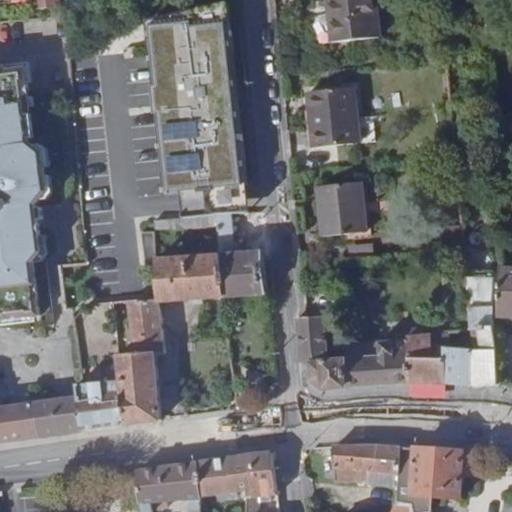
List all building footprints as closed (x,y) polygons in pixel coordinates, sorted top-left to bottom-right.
[(36,0),(38,12),(59,8),(57,0),(36,0)] [(376,0),(331,0),(335,41),(380,37),(376,0)] [(229,3),(147,11),(166,190),(187,189),(189,216),(218,214),(233,213),(250,212),(229,3)] [(32,115),(30,98),(26,74),(0,77),(0,328),(46,323),(39,271),(47,261),(41,212),(53,197),(48,157),(31,143),(28,116),(32,115)] [(314,147),(359,142),(357,115),(354,86),(309,91),(314,147)] [(63,96),(30,98),(32,115),(28,116),(31,143),(48,157),(53,197),(41,212),(73,191),(63,96)] [(357,115),(359,142),(377,140),(374,113),(357,115)] [(368,234),(362,181),(320,184),(325,237),(368,234)] [(238,252),(233,213),(218,214),(219,223),(222,254),(227,296),(269,293),(266,251),(238,252)] [(218,214),(189,216),(172,217),(172,225),(219,223),(218,214)] [(464,258),(462,225),(428,229),(430,261),(464,258)] [(145,272),(160,271),(159,257),(156,231),(141,232),(145,272)] [(163,301),(227,296),(222,254),(159,257),(160,271),(162,296),(163,301)] [(494,287),(496,264),(465,261),(468,305),(470,327),(474,346),(474,382),(498,382),(496,345),(492,305),(498,305),(497,315),(511,315),(511,265),(502,264),(499,287),(494,287)] [(162,296),(137,298),(133,299),(139,350),(121,352),(124,378),(129,425),(164,420),(158,354),(168,354),(163,301),(162,296)] [(325,315),(307,316),(299,316),(303,361),(312,361),(314,378),(324,387),(412,377),(413,332),(424,331),(424,327),(413,328),(413,327),(391,328),(392,340),(346,344),(347,358),(330,359),(325,315)] [(413,332),(412,377),(447,380),(446,344),(446,334),(445,330),(424,331),(413,332)] [(446,344),(447,380),(474,382),(474,346),(446,344)] [(233,409),(240,408),(236,374),(230,375),(233,409)] [(81,384),(82,395),(87,431),(129,425),(124,378),(81,384)] [(82,395),(61,398),(66,434),(87,431),(82,395)] [(61,398),(39,401),(45,437),(66,434),(61,398)] [(0,443),(45,437),(39,401),(1,405),(0,399),(0,443)] [(399,484),(401,447),(380,445),(336,447),(336,478),(399,484)] [(461,499),(466,452),(402,447),(401,447),(399,484),(397,501),(411,505),(412,494),(461,499)] [(274,453),(253,456),(256,498),(278,496),(274,453)] [(253,456),(199,464),(202,498),(247,492),(248,499),(256,498),(253,456)] [(199,464),(139,473),(142,511),(152,511),(152,504),(191,499),(192,509),(202,508),(202,498),(199,464)] [(511,511),(511,494),(506,493),(501,511),(511,511)] [(412,511),(411,505),(397,501),(385,511),(412,511)]
